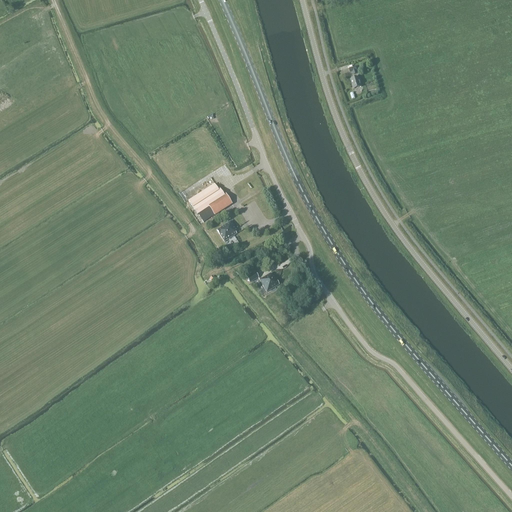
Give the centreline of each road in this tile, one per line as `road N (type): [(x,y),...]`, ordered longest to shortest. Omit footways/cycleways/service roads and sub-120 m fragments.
road 1 (unclassified): [(511,497),(397,367),(371,352),(315,277),(200,0)]
road 2 (primary): [(511,465),(407,347),(325,234),(221,0)]
road 3 (secondary): [(511,370),(410,250),(355,163),(302,0)]
road 4 (track): [(52,0),(97,109),(193,229)]
road 5 (track): [(245,145),(232,143),(223,93),(183,26),(205,12)]
